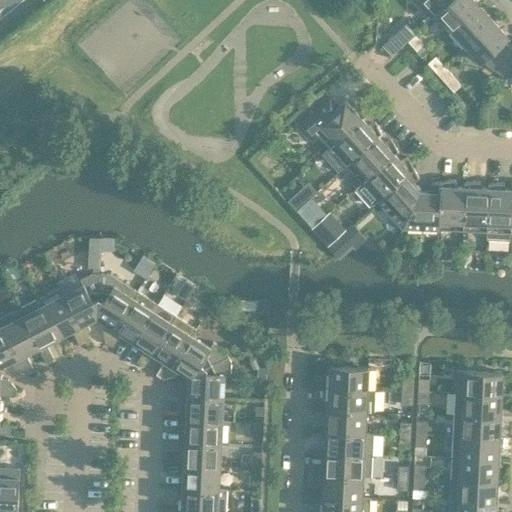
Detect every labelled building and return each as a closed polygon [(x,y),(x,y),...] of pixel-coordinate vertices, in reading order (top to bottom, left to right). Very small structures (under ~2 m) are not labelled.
[(418,0),(434,17),(438,14),(437,14),(452,0),(418,0)] [(473,0),(452,0),(437,14),(438,14),(452,30),(479,5),(473,0)] [(493,22),(479,5),(452,30),(466,46),(493,22)] [(506,43),(505,42),(508,38),(493,22),(466,46),(482,63),(483,61),(486,63),(488,66),(491,68),(494,70),(497,71),(500,73),(511,47),(511,46),(510,46),(508,45),(506,43)] [(392,55),(415,34),(406,24),(382,45),(392,55)] [(408,42),(417,51),(424,44),(416,35),(408,42)] [(511,47),(500,73),(503,74),(506,76),(509,77),(511,77),(511,47)] [(428,63),(437,73),(444,66),(435,56),(428,63)] [(461,85),(444,66),(437,73),(454,92),(461,85)] [(314,130),(330,147),(362,118),(365,116),(366,116),(361,106),(355,110),(345,99),(339,106),(330,97),(298,126),(307,136),(314,130)] [(378,136),(381,134),(382,133),(377,124),(371,128),(362,118),(330,147),(322,153),(338,171),(346,165),(378,136)] [(387,145),(378,136),(346,165),(362,182),(394,153),(395,154),(397,151),(397,152),(398,151),(394,142),(387,145)] [(372,206),(378,200),(414,168),(410,160),(403,163),(395,154),(394,153),(362,182),(356,188),(372,206)] [(419,177),(414,168),(378,200),(403,227),(419,191),(412,183),(418,178),(419,177)] [(450,179),(441,181),(439,229),(463,230),(465,187),(464,187),(452,186),(450,179)] [(489,188),(488,188),(476,187),(474,180),(464,182),(464,183),(465,183),(464,187),(465,187),(463,230),(487,231),(489,188)] [(419,191),(403,227),(439,229),(441,181),(431,183),(431,184),(431,192),(419,191)] [(489,185),(488,188),(489,188),(487,231),(486,241),(510,242),(511,232),(511,209),(511,189),(500,189),(498,181),(488,183),(488,185),(489,185)] [(296,194),(289,201),(296,209),(303,202),(296,194)] [(309,199),(297,210),(312,226),(324,215),(309,199)] [(326,217),(345,231),(355,217),(336,203),(326,217)] [(89,257),(88,267),(99,267),(99,257),(89,257)] [(83,284),(63,294),(86,341),(87,340),(90,330),(86,323),(97,317),(99,274),(85,274),(79,277),(83,284)] [(113,275),(99,274),(97,317),(107,324),(102,330),(105,341),(138,291),(113,275)] [(59,287),(39,298),(59,337),(72,330),(79,344),(86,341),(63,294),(59,287)] [(157,303),(138,291),(105,341),(112,346),(121,332),(133,340),(153,310),(157,303)] [(46,343),(59,337),(39,298),(18,308),(39,347),(46,361),(53,358),(46,343)] [(259,300),(257,310),(268,311),(268,301),(259,300)] [(0,317),(0,321),(2,325),(26,372),(33,368),(26,354),(39,347),(18,308),(0,317)] [(172,322),(153,310),(133,340),(145,348),(136,362),(143,366),(152,353),(172,322)] [(156,374),(163,379),(191,335),(195,328),(176,316),(172,322),(152,353),(164,361),(156,374)] [(0,366),(1,367),(11,361),(15,369),(25,372),(26,372),(2,325),(0,326),(0,366)] [(211,348),(191,335),(163,379),(174,376),(178,370),(188,376),(228,355),(226,350),(214,343),(211,348)] [(188,376),(187,396),(223,398),(224,374),(230,375),(231,360),(228,355),(188,376)] [(330,365),(329,388),(367,390),(368,367),(330,365)] [(0,386),(15,388),(15,387),(8,379),(0,378),(0,376),(1,367),(0,366),(0,386)] [(455,392),(501,394),(502,372),(456,370),(455,392)] [(265,393),(265,377),(257,377),(256,393),(265,393)] [(418,378),(418,390),(429,391),(430,378),(418,378)] [(402,379),(402,391),(413,392),(414,379),(402,379)] [(0,395),(15,396),(15,388),(0,386),(0,395)] [(367,390),(329,388),(328,409),(366,411),(374,412),(375,390),(367,390)] [(428,403),(429,391),(418,390),(417,403),(428,403)] [(413,392),(402,391),(401,404),(412,404),(413,392)] [(455,392),(454,414),(500,416),(501,394),(455,392)] [(223,398),(187,396),(186,419),(222,421),(223,398)] [(255,422),(263,423),(264,406),(256,406),(255,422)] [(328,409),(327,431),(365,433),(366,411),(328,409)] [(500,416),(454,414),(453,435),(499,438),(500,416)] [(222,421),(186,419),(185,441),(221,443),(222,421)] [(416,421),(416,433),(427,434),(428,422),(416,421)] [(263,423),(255,422),(254,438),(262,439),(263,423)] [(400,422),(400,435),(411,435),(412,422),(400,422)] [(0,424),(0,433),(13,434),(14,425),(0,424)] [(365,433),(327,431),(326,453),(372,455),(373,433),(365,433)] [(426,447),(427,434),(416,433),(415,446),(426,447)] [(411,435),(400,435),(399,447),(410,447),(411,435)] [(453,435),(452,457),(498,459),(499,438),(453,435)] [(185,441),(184,464),(220,466),(221,443),(185,441)] [(253,452),(253,468),(261,468),(262,452),(253,452)] [(326,453),(325,474),(363,476),(371,476),(372,455),(326,453)] [(498,459),(452,457),(451,478),(497,481),(498,459)] [(220,466),(184,464),(183,487),(219,489),(219,488),(220,466)] [(414,464),(413,477),(425,477),(425,465),(414,464)] [(398,465),(398,478),(409,478),(410,466),(398,465)] [(0,466),(0,509),(7,510),(7,511),(17,511),(20,467),(0,466)] [(261,468),(253,468),(252,484),(260,484),(261,468)] [(363,476),(325,474),(324,496),(362,498),(363,476)] [(424,490),(425,477),(413,477),(413,489),(424,490)] [(409,478),(398,478),(397,490),(408,491),(409,478)] [(451,478),(450,500),(496,502),(497,481),(451,478)] [(183,487),(181,510),(218,511),(223,511),(225,511),(227,489),(219,488),(219,489),(183,487)] [(324,496),(323,511),(369,511),(370,498),(362,498),(324,496)] [(251,497),(250,511),(258,511),(260,497),(251,497)] [(495,511),(496,502),(450,500),(449,511),(495,511)]
